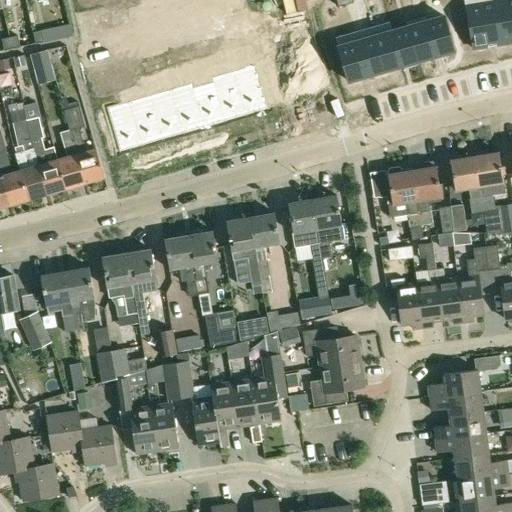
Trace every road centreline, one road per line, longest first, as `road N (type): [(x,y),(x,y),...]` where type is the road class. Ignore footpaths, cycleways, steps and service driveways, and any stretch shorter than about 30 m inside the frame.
road 1 (residential): [(0,243),(511,99)]
road 2 (residential): [(91,511),(119,489),(232,469),(295,483),(368,476)]
road 3 (residential): [(368,476),(399,387),(394,354)]
